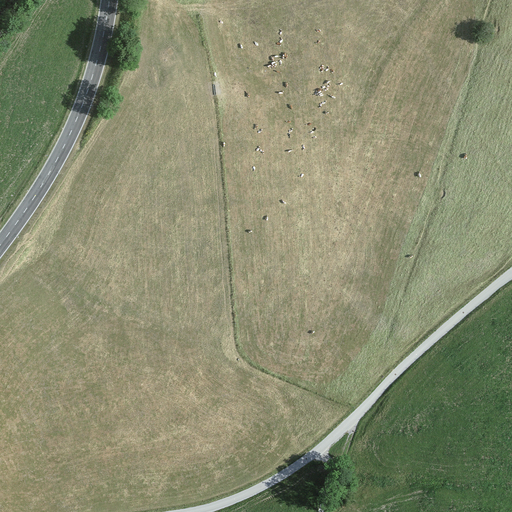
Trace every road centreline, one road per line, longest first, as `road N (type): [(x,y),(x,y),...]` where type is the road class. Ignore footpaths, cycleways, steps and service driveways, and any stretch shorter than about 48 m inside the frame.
road 1 (unclassified): [(193,511),(253,491),(307,459),(511,274)]
road 2 (tertiary): [(0,246),(76,119),(109,0)]
